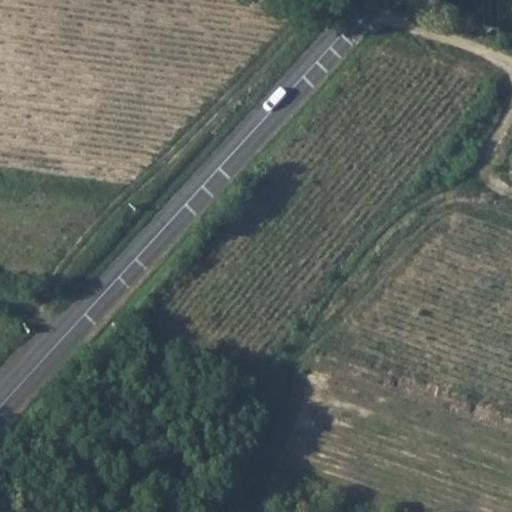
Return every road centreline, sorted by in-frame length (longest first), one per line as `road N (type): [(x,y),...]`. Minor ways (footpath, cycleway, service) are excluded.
road 1 (tertiary): [(375,0),(0,400)]
road 2 (track): [(364,13),(511,63)]
